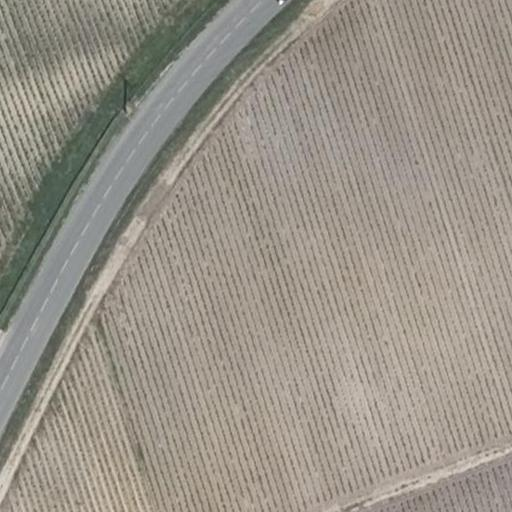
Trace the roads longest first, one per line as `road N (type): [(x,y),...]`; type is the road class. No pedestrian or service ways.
road 1 (track): [(324,0),(254,68),(140,214),(0,486)]
road 2 (tertiary): [(0,397),(92,219),(145,138),(269,0)]
